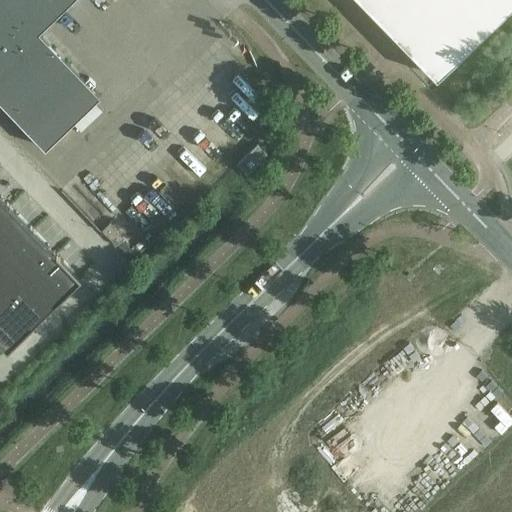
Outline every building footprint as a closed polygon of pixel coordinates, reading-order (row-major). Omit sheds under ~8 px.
[(0,0),(0,101),(14,116),(45,148),(101,95),(39,31),(71,0),(0,0)] [(511,0),(363,0),(437,76),(511,3),(511,0)] [(247,174),(248,174),(267,154),(257,143),(236,164),(247,174)] [(117,183),(131,199),(139,191),(151,203),(158,196),(137,174),(128,182),(124,177),(117,183)] [(80,277),(0,194),(0,340),(7,348),(80,277)] [(494,511),(472,489),(490,470),(383,360),(226,511),(494,511)]
